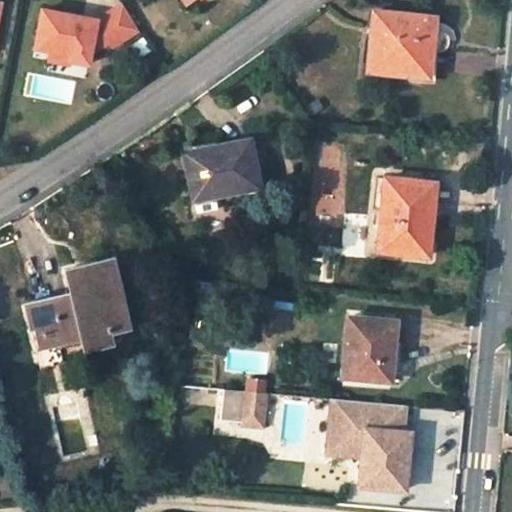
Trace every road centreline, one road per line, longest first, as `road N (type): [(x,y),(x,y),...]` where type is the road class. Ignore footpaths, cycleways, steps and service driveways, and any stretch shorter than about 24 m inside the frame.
road 1 (residential): [(468,511),(511,76)]
road 2 (unclassified): [(0,196),(147,105),(293,0)]
